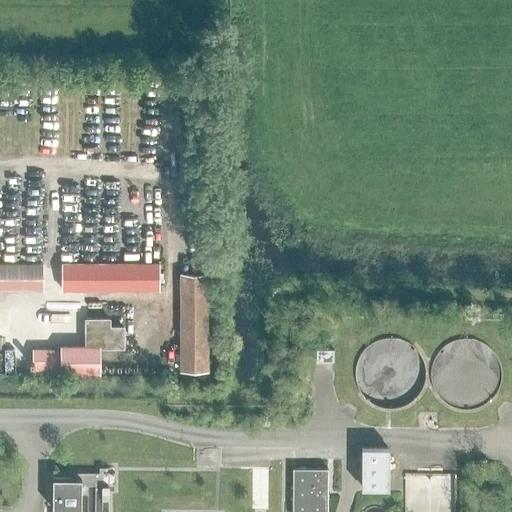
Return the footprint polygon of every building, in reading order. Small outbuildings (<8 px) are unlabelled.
[(0,288),(38,289),(38,264),(0,263),(0,288)] [(61,264),(61,289),(154,289),(154,263),(61,264)] [(203,368),(203,274),(178,274),(178,368),(203,368)] [(119,348),(119,327),(105,327),(105,319),(81,319),(81,346),(57,346),(57,350),(28,351),(28,360),(25,360),(25,364),(29,364),(29,370),(55,370),(55,373),(94,373),(94,348),(119,348)] [(312,360),(329,360),(329,348),(312,348),(312,360)] [(360,486),(384,486),(385,447),(360,447),(360,486)] [(290,467),(289,511),(327,511),(327,469),(324,469),(324,467),(304,467),(290,467)] [(98,473),(72,473),(72,479),(52,479),(52,510),(65,510),(64,511),(108,511),(108,492),(114,492),(114,473),(107,473),(107,468),(98,468),(98,473)] [(401,511),(449,511),(450,474),(402,473),(401,511)]
